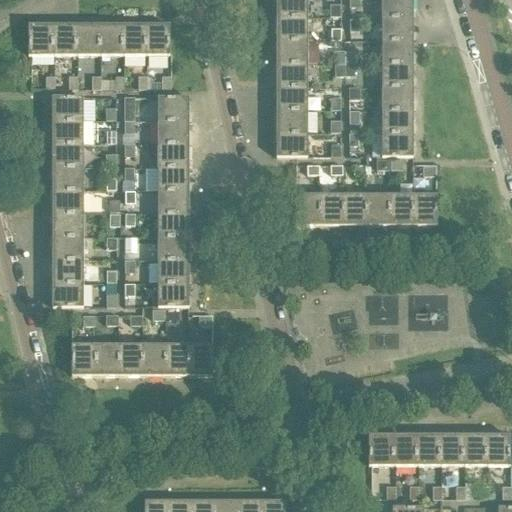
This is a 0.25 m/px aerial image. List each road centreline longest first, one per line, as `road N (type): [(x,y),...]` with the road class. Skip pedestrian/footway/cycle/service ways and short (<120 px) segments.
road 1 (residential): [(294,418),(198,0)]
road 2 (residential): [(61,482),(0,233)]
road 3 (residential): [(61,482),(294,418)]
road 4 (residential): [(294,418),(511,372)]
road 5 (residential): [(511,132),(471,0)]
